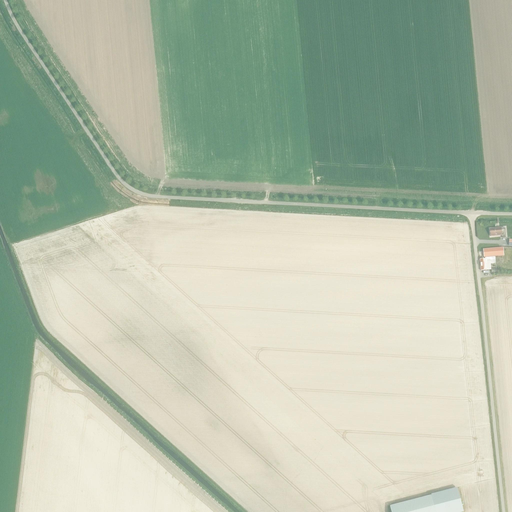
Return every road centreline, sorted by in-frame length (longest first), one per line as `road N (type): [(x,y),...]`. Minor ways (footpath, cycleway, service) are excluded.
road 1 (unclassified): [(472,213),(141,194),(113,171),(4,0)]
road 2 (unclassified): [(503,511),(472,213)]
